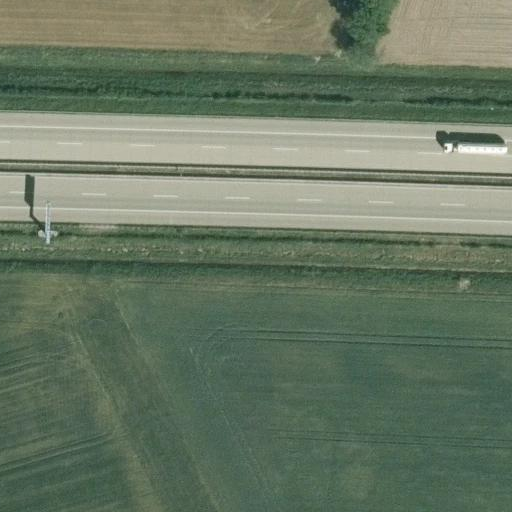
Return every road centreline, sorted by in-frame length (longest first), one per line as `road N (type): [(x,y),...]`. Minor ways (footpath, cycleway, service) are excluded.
road 1 (motorway): [(511,153),(0,137)]
road 2 (motorway): [(0,195),(511,210)]
